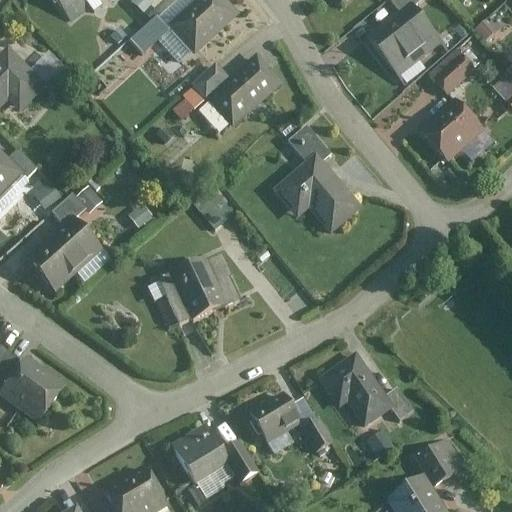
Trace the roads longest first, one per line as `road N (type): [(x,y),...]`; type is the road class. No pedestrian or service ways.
road 1 (residential): [(156,417),(303,339),(443,235)]
road 2 (residential): [(443,235),(269,0)]
road 3 (residential): [(0,300),(156,417)]
road 4 (residential): [(13,511),(156,417)]
